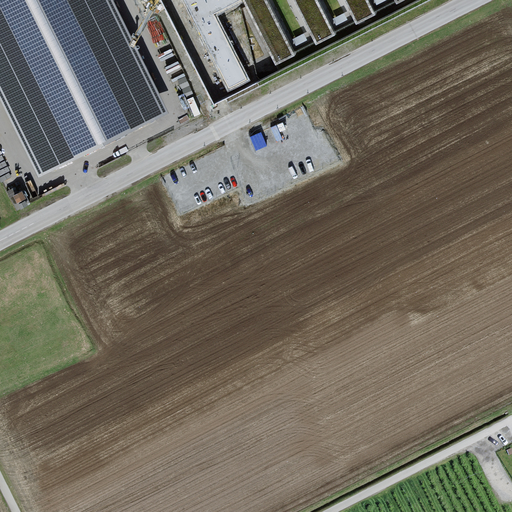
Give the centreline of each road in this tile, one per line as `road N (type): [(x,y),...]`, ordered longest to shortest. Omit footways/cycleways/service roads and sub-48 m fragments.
road 1 (unclassified): [(0,240),(474,0)]
road 2 (unclassified): [(329,511),(511,419)]
